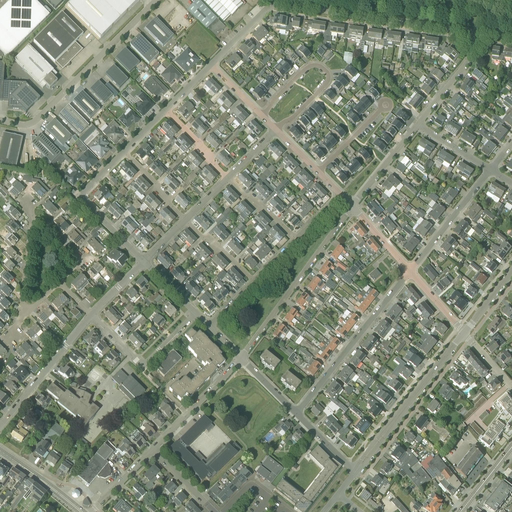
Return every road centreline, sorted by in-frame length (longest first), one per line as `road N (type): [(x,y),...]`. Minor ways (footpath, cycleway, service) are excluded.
road 1 (residential): [(211,64),(274,4),(472,31)]
road 2 (residential): [(0,120),(35,121),(156,0)]
road 3 (residential): [(239,358),(351,204)]
road 4 (residential): [(296,413),(408,270)]
road 5 (residential): [(263,114),(307,67),(328,72),(275,128)]
road 6 (residential): [(144,261),(80,194),(125,151)]
road 7 (residential): [(0,426),(91,315)]
road 8 (residential): [(91,315),(142,363),(193,311)]
road 9 (residential): [(408,270),(492,168)]
road 10 (residential): [(151,451),(239,358)]
